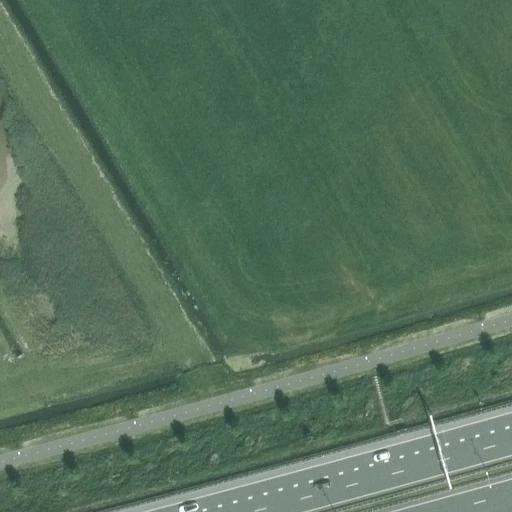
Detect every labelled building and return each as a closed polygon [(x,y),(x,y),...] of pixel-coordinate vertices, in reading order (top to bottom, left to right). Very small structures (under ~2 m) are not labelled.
[(511,120),(511,100),(508,99),(500,115),(511,120)] [(343,216),(386,147),(348,124),(305,192),(343,216)] [(483,189),(505,155),(484,141),(462,176),(483,189)] [(486,214),(495,224),(511,208),(511,170),(483,196),(493,207),(486,214)] [(387,269),(393,260),(369,243),(363,251),(387,269)]
